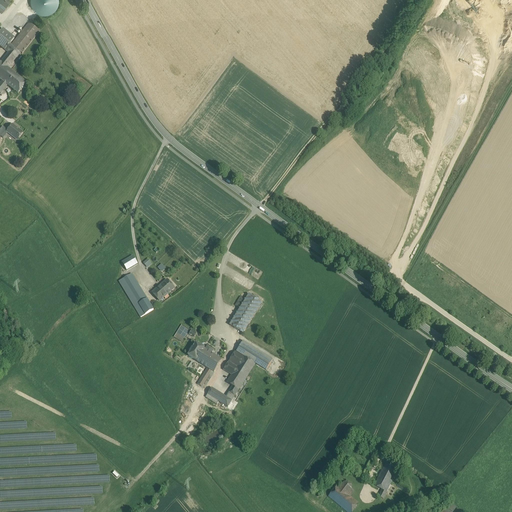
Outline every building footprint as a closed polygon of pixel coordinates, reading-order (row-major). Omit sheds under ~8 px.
[(10,0),(9,0),(0,0),(0,9),(1,11),(10,0)] [(30,0),(31,3),(33,7),(36,11),(41,14),(46,14),(50,13),(55,10),(58,5),(58,0),(30,0)] [(25,25),(25,23),(25,20),(23,18),(21,17),(19,17),(16,17),(14,18),(13,21),(12,23),(13,25),(14,28),(16,29),(19,29),(21,29),(23,27),(25,25)] [(30,23),(12,45),(21,53),(22,54),(40,32),(30,23)] [(14,39),(3,30),(0,34),(0,46),(5,51),(10,44),(14,39)] [(10,44),(5,51),(8,53),(1,63),(8,69),(21,53),(12,45),(10,44)] [(8,69),(1,63),(0,63),(0,79),(2,82),(7,86),(16,75),(8,69)] [(16,75),(7,86),(18,94),(26,83),(16,75)] [(23,134),(12,125),(7,133),(18,141),(23,134)] [(133,257),(122,263),(126,271),(137,264),(133,257)] [(143,263),(147,268),(152,264),(147,259),(143,263)] [(132,274),(124,279),(130,289),(135,286),(138,285),(132,274)] [(167,280),(152,293),(160,302),(174,289),(167,280)] [(141,295),(135,286),(130,289),(139,304),(147,299),(144,294),(141,295)] [(249,295),(230,326),(243,334),(262,303),(249,295)] [(153,310),(147,299),(139,304),(145,315),(153,310)] [(145,315),(139,304),(134,307),(141,318),(145,315)] [(25,322),(21,327),(26,332),(31,327),(25,322)] [(213,338),(205,350),(209,352),(214,345),(217,347),(217,348),(226,353),(229,348),(213,338)] [(273,360),(243,342),(236,352),(266,371),(273,360)] [(204,349),(196,344),(188,356),(196,361),(204,349)] [(214,345),(209,352),(213,355),(217,348),(217,347),(214,345)] [(205,350),(204,349),(196,361),(196,362),(207,369),(212,372),(214,373),(222,361),(213,355),(209,352),(205,350)] [(235,352),(223,371),(231,376),(243,357),(235,352)] [(231,376),(227,383),(232,387),(239,391),(256,364),(243,357),(231,376)] [(212,372),(207,369),(197,385),(202,388),(210,376),(212,372)] [(239,391),(232,387),(229,393),(235,396),(239,391)] [(226,397),(212,388),(206,398),(216,404),(218,402),(228,408),(232,401),(226,397)] [(235,396),(229,393),(226,397),(232,401),(235,396)] [(398,471),(386,464),(379,477),(391,483),(398,471)] [(391,483),(379,477),(374,486),(382,490),(386,493),(391,483)] [(348,482),(344,483),(340,488),(347,494),(351,489),(351,485),(348,482)] [(340,488),(337,486),(328,497),(346,511),(352,511),(359,504),(350,496),(347,494),(340,488)] [(386,493),(382,490),(378,497),(383,500),(387,493),(386,493)] [(449,502),(441,511),(453,511),(456,508),(449,502)]
